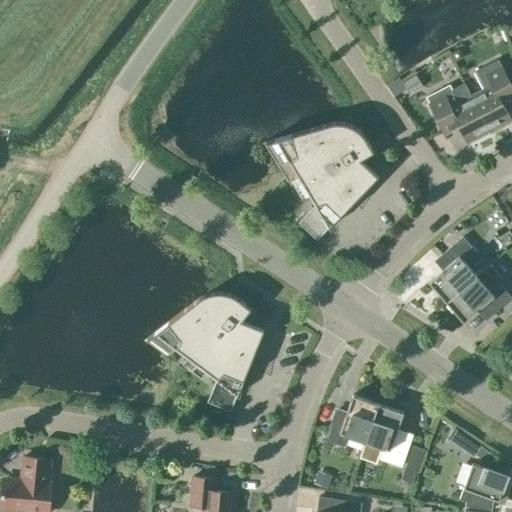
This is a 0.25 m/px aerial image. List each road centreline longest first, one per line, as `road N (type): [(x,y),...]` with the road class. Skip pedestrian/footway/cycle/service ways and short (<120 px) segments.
road 1 (residential): [(348,309),(91,142)]
road 2 (residential): [(0,422),(44,418),(283,455)]
road 3 (residential): [(452,197),(321,15),(319,0)]
road 4 (residential): [(511,417),(348,309)]
road 5 (tertiary): [(91,142),(186,0)]
road 6 (residential): [(283,455),(348,309)]
road 7 (tertiary): [(0,273),(91,142)]
road 8 (residential): [(348,309),(452,197)]
